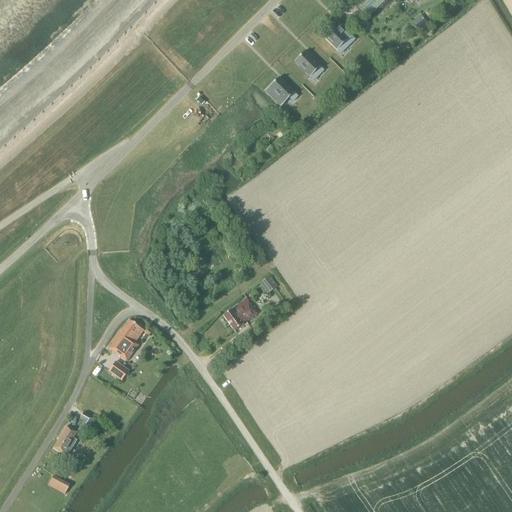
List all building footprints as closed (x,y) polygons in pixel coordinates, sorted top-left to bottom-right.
[(357,0),(354,4),(363,13),(368,17),(379,7),(385,0),(367,0),(357,0)] [(419,31),(428,25),(420,15),(411,22),(419,31)] [(321,35),(337,50),(337,51),(344,43),(348,47),(355,40),(344,30),(342,32),(339,29),(341,27),(335,21),(321,35)] [(306,50),(294,62),(310,78),(315,72),(318,76),(324,70),(310,57),(312,56),(306,50)] [(279,78),(268,88),(284,104),(289,99),(292,102),(298,97),(279,78)] [(267,278),(261,282),(260,284),(267,294),(275,288),(277,287),(269,277),(267,278)] [(257,314),(247,299),(231,310),(223,316),(234,331),(244,324),(257,314)] [(120,330),(111,342),(107,348),(126,361),(138,345),(135,343),(144,331),(128,320),(121,330),(120,330)] [(121,381),(128,371),(115,362),(108,372),(121,381)] [(85,435),(94,419),(84,413),(80,419),(84,421),(78,430),(85,435)] [(73,439),(77,432),(66,426),(53,449),(67,457),(77,441),(73,439)] [(72,463),(64,458),(60,465),(68,470),(72,463)] [(48,486),(64,495),(69,485),(53,476),(48,486)]
